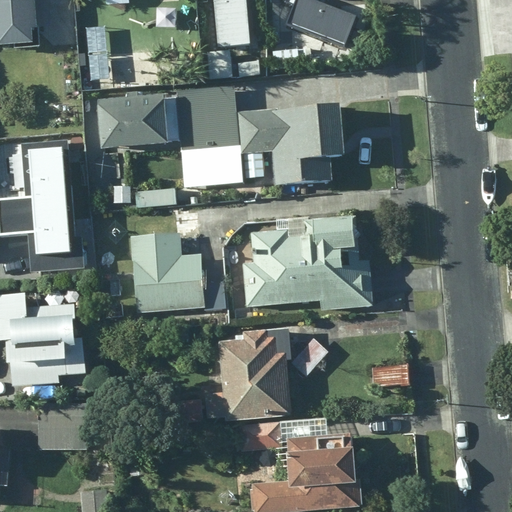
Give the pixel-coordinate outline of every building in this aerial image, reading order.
[(0,0),(0,47),(38,44),(37,31),(41,30),(38,0),(0,0)] [(215,0),(219,48),(252,46),(248,0),(215,0)] [(288,0),(286,6),(293,9),(286,27),(345,50),(356,22),(300,0),(288,0)] [(110,22),(81,24),(86,82),(115,79),(110,22)] [(273,54),(274,71),(313,69),(312,52),(273,54)] [(230,57),(210,59),(213,84),(233,82),(230,57)] [(235,87),(182,90),(184,154),(238,152),(236,116),(235,87)] [(172,146),(168,96),(101,101),(104,152),(172,146)] [(348,158),(344,106),(239,115),(242,157),(274,154),(276,187),(333,183),(331,159),(348,158)] [(132,204),(132,188),(116,188),(116,204),(132,204)] [(136,191),(136,210),(178,209),(178,190),(136,191)] [(81,272),(75,204),(27,209),(29,234),(36,233),(40,276),(81,272)] [(245,265),(248,309),(322,304),(323,311),(375,308),(372,262),(361,264),(358,219),(308,223),(309,237),(290,238),(289,232),(253,235),(256,265),(245,265)] [(182,234),(132,238),(138,313),(207,308),(204,257),(184,258),(182,234)] [(119,284),(118,272),(104,273),(105,285),(119,284)] [(29,295),(0,296),(0,342),(9,341),(11,387),(60,387),(60,378),(88,378),(87,341),(77,342),(77,306),(29,306),(29,295)] [(226,309),(225,295),(208,296),(209,310),(226,309)] [(246,341),(219,344),(224,394),(207,396),(209,419),(228,417),(229,423),(293,416),(288,363),(294,362),(291,331),(246,335),(246,341)] [(411,387),(409,364),(372,367),(374,390),(411,387)] [(204,423),(202,400),(170,404),(172,426),(204,423)] [(20,404),(17,448),(85,452),(88,409),(20,404)] [(240,431),(241,453),(284,451),(283,429),(240,431)] [(253,511),(325,511),(365,510),(362,451),(353,451),(353,438),(291,441),(293,483),(253,484),(253,511)] [(110,511),(109,492),(83,494),(84,511),(110,511)]
